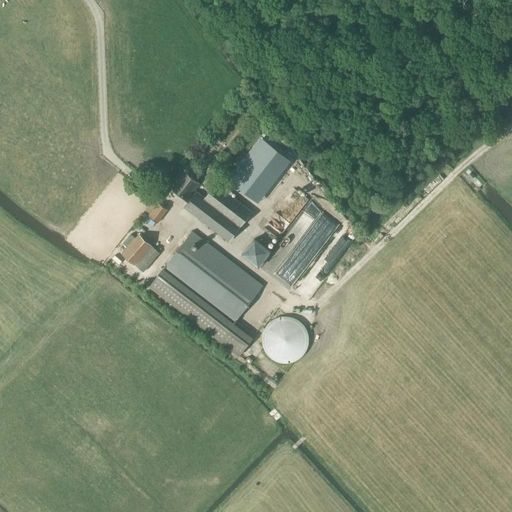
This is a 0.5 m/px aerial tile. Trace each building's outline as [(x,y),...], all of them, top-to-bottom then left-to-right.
[(277,147),(242,191),(257,203),(292,159),(277,147)] [(252,212),(236,199),(216,184),(206,198),(195,190),(200,183),(188,173),(169,197),(184,208),(185,208),(229,242),(252,212)] [(168,210),(159,203),(154,199),(144,213),(158,223),(168,210)] [(251,340),(233,325),(263,286),(193,231),(167,265),(167,264),(150,287),(239,356),(251,340)] [(134,237),(130,233),(120,244),(125,248),(134,237)] [(160,253),(152,246),(139,235),(123,254),(144,272),(160,253)] [(271,251),(255,239),(243,255),(258,267),(271,251)] [(299,321),(296,319),(293,318),(290,317),(287,316),(284,317),(280,317),(276,318),(273,320),(270,323),(267,326),(265,329),(264,332),(263,336),(262,340),(263,343),(263,347),(264,350),(266,352),(267,354),(270,357),(273,360),(276,361),(280,363),(284,363),(288,363),(291,363),(295,362),(299,360),(302,357),(304,355),(307,351),(308,348),(309,344),(309,340),(309,336),(308,333),(307,329),(305,326),(302,323),(299,321)]
